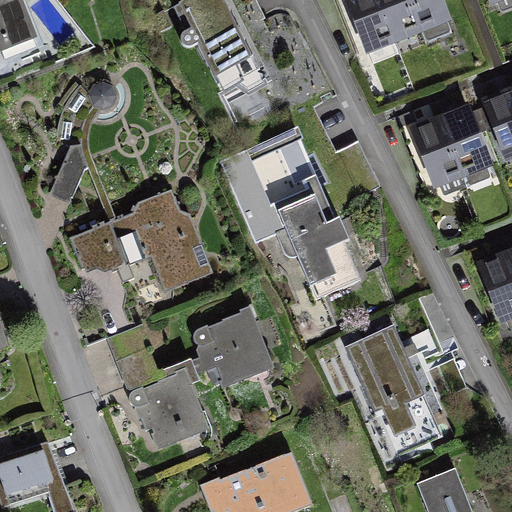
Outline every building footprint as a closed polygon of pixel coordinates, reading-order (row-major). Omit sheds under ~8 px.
[(20,0),(0,0),(0,37),(6,52),(36,39),(20,0)] [(177,0),(175,1),(185,22),(181,31),(183,36),(190,39),(196,34),(221,87),(261,57),(232,0),(177,0)] [(434,0),(348,0),(369,57),(446,30),(434,0)] [(511,0),(479,0),(487,18),(511,7),(511,0)] [(511,97),(487,108),(509,161),(511,159),(511,97)] [(471,114),(418,135),(440,191),(493,170),(471,114)] [(298,123),(246,144),(321,325),(340,318),(328,289),(361,275),(298,123)] [(72,201),(89,151),(68,144),(51,194),(72,201)] [(179,211),(172,184),(136,201),(135,208),(117,217),(118,227),(139,226),(164,286),(207,271),(187,214),(179,211)] [(111,220),(78,236),(87,269),(124,260),(111,220)] [(511,260),(481,276),(509,334),(511,333),(511,260)] [(204,355),(192,360),(196,373),(212,367),(219,384),(271,365),(248,303),(206,319),(214,339),(200,345),(204,355)] [(378,334),(336,354),(386,460),(428,441),(378,334)] [(187,366),(138,384),(159,443),(208,426),(187,366)] [(51,446),(0,462),(0,504),(2,510),(50,494),(56,511),(69,511),(72,511),(51,446)] [(217,511),(280,511),(311,501),(291,446),(205,478),(217,511)] [(458,511),(445,476),(410,488),(418,511),(458,511)]
